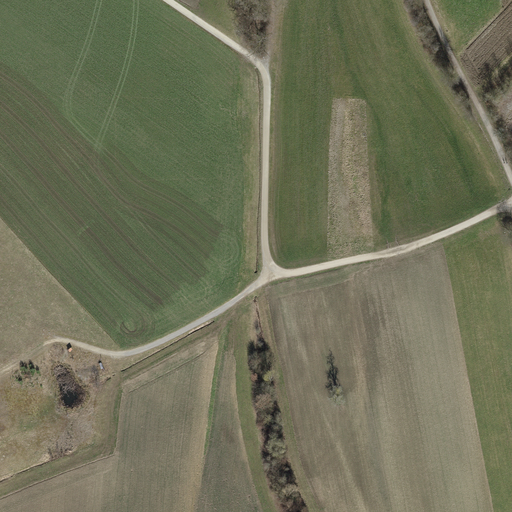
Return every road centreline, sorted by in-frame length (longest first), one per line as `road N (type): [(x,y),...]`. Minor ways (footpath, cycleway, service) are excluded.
road 1 (track): [(272,277),(419,243),(511,200)]
road 2 (track): [(57,337),(110,353),(137,351),(272,277)]
road 3 (track): [(272,277),(264,236),(267,74)]
road 4 (track): [(511,180),(427,0)]
road 5 (track): [(267,74),(168,0)]
